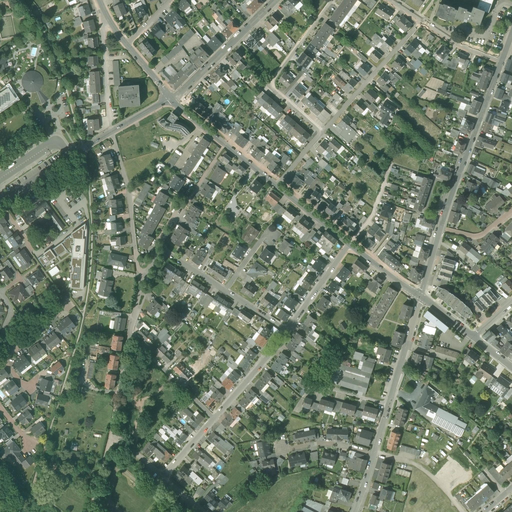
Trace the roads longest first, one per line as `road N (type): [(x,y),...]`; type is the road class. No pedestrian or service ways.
road 1 (residential): [(322,131),(273,89),(272,79),(329,0)]
road 2 (residential): [(129,336),(110,430),(164,477)]
road 3 (residential): [(110,132),(144,283)]
road 4 (residential): [(322,131),(421,20)]
road 5 (residential): [(170,98),(275,0)]
road 6 (tertiary): [(170,98),(277,186)]
road 7 (residential): [(503,61),(454,185)]
road 8 (residential): [(110,132),(0,202)]
road 9 (residential): [(100,4),(110,132)]
